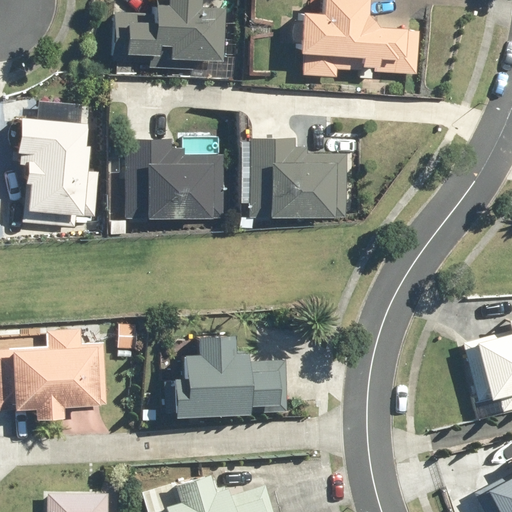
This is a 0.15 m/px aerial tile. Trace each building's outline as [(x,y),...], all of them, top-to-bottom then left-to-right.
[(116,10),(114,60),(191,64),(191,55),(218,56),(220,6),(199,5),(198,0),(153,0),(153,12),(116,10)] [(334,67),(415,71),(417,26),(364,23),(365,0),(318,0),(318,9),(301,9),(300,71),(334,72),(334,67)] [(85,121),(59,118),(60,117),(18,113),(15,149),(31,150),(23,220),(74,226),(85,121)] [(248,179),(248,215),(344,213),(342,146),(295,147),(295,135),(245,136),(246,179),(248,179)] [(219,156),(169,157),(169,140),(124,141),(124,159),(122,159),(124,217),(221,214),(219,156)] [(511,314),(505,316),(508,329),(461,340),(477,400),(478,400),(483,415),(511,406),(511,314)] [(136,323),(118,322),(117,349),(135,350),(136,323)] [(44,330),(45,344),(0,347),(0,409),(34,407),(35,417),(60,414),(59,405),(106,401),(101,340),(78,342),(77,328),(44,330)] [(181,365),(181,375),(171,376),(174,414),(283,405),(282,391),(285,391),(283,359),(246,361),(245,347),(234,348),(233,330),(196,332),(197,350),(182,350),(182,365),(181,365)] [(225,483),(212,488),(207,470),(173,480),(178,498),(163,503),(166,511),(273,511),(265,484),(229,494),(225,483)] [(511,511),(511,472),(476,492),(486,511),(511,511)] [(45,511),(105,511),(105,494),(45,494),(45,511)]
